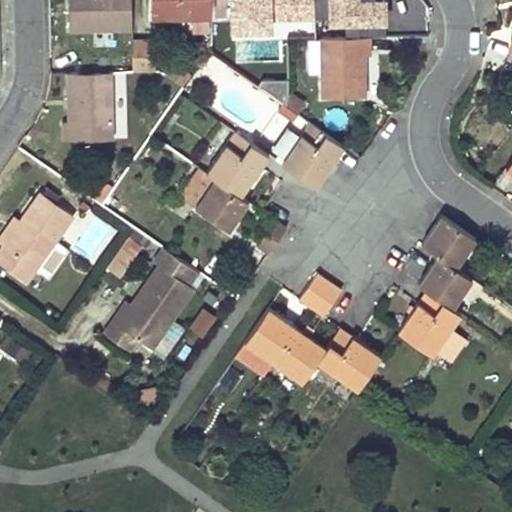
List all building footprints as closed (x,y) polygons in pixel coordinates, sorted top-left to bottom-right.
[(67,0),(69,33),(132,31),(131,0),(67,0)] [(150,0),(151,20),(212,19),(211,0),(150,0)] [(314,0),(231,0),(232,28),(269,27),(268,16),(315,15),(314,0)] [(315,0),(316,21),(342,20),(342,34),(388,33),(386,0),(315,0)] [(209,51),(229,63),(238,46),(218,35),(209,51)] [(369,36),(319,37),(319,73),(320,100),(364,99),(363,55),(369,54),(369,36)] [(319,73),(319,37),(307,37),(308,73),(319,73)] [(151,40),(132,40),(133,72),(152,71),(151,40)] [(62,123),(62,143),(114,142),(112,72),(67,73),(68,123),(62,123)] [(288,93),(282,101),(298,112),(303,104),(288,93)] [(310,120),(281,161),(315,185),(344,144),(310,120)] [(235,129),(206,169),(214,175),(240,193),(269,153),(235,129)] [(274,151),(283,157),(298,135),(288,129),(274,151)] [(185,192),(197,200),(214,175),(206,169),(202,167),(185,192)] [(197,200),(194,203),(228,227),(248,198),(240,193),(214,175),(197,200)] [(1,242),(0,244),(0,262),(25,281),(36,266),(55,239),(75,212),(41,188),(19,218),(1,242)] [(440,213),(421,241),(438,253),(455,265),(474,237),(440,213)] [(0,230),(0,241),(1,242),(19,218),(12,214),(0,230)] [(274,217),(255,243),(268,252),(287,226),(274,217)] [(121,278),(143,243),(128,233),(105,269),(121,278)] [(55,239),(36,266),(49,275),(69,248),(55,239)] [(125,300),(102,333),(129,352),(138,340),(152,349),(172,320),(194,288),(189,285),(199,271),(162,246),(153,260),(157,263),(130,303),(125,300)] [(438,253),(417,282),(425,287),(452,306),(472,277),(455,265),(438,253)] [(298,298),(323,315),(342,288),(317,270),(298,298)] [(425,287),(397,328),(431,352),(459,311),(452,306),(425,287)] [(188,330),(205,337),(215,312),(199,305),(188,330)] [(268,306),(244,340),(273,360),(296,326),(268,306)] [(172,320),(152,349),(164,358),(184,329),(172,320)] [(296,326),(273,360),(302,380),(316,360),(325,346),(296,326)] [(325,346),(316,360),(356,387),(379,354),(339,326),(325,346)] [(274,363),(266,373),(289,390),(296,380),(274,363)] [(233,392),(239,371),(225,367),(218,388),(233,392)]
